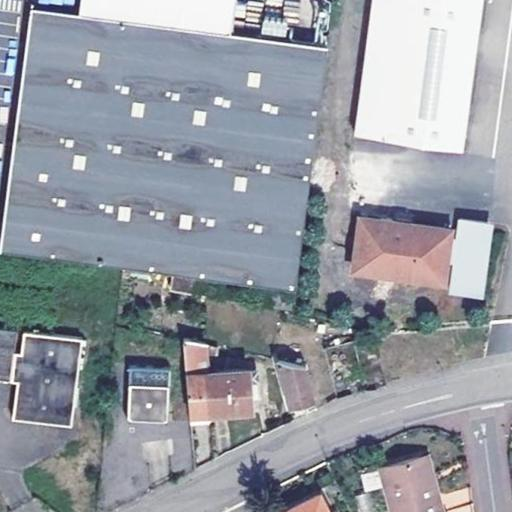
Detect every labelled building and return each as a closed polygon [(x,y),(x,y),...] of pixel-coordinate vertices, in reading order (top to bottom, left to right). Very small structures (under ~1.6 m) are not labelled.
[(80,0),(79,12),(230,32),(234,0),(80,0)] [(485,0),(377,0),(361,132),(466,144),(485,0)] [(220,296),(223,277),(260,282),(257,305),(293,310),(327,44),(230,32),(79,12),(37,6),(0,235),(0,247),(122,264),(172,271),(170,288),(220,296)] [(456,232),(366,222),(359,275),(449,285),(451,266),(460,267),(457,298),(484,300),(493,228),(465,226),(462,253),(454,253),(456,232)] [(19,328),(0,325),(0,375),(13,377),(9,414),(67,421),(78,334),(25,328),(23,349),(17,348),(19,328)] [(182,340),(189,414),(211,412),(208,372),(205,344),(182,340)] [(304,366),(276,360),(288,405),(311,401),(304,366)] [(127,368),(127,422),(169,422),(169,368),(127,368)] [(208,372),(211,412),(250,408),(248,369),(208,372)] [(427,452),(420,455),(432,497),(440,495),(427,452)] [(432,497),(420,455),(388,465),(401,511),(436,511),(445,510),(440,495),(432,497)] [(361,475),(364,490),(381,487),(379,471),(361,475)] [(328,511),(320,495),(284,511),(328,511)]
